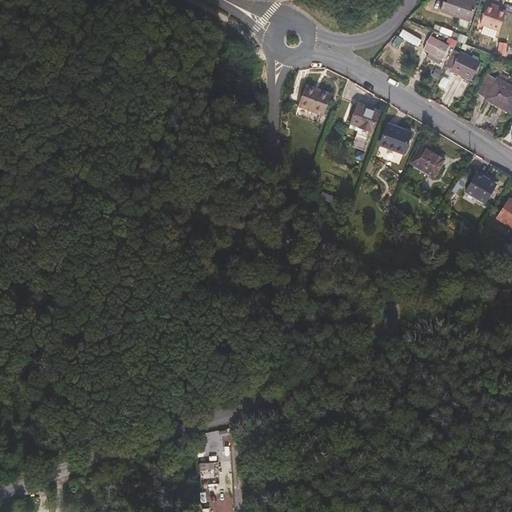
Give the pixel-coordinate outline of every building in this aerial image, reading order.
[(443,11),(471,20),(476,3),(465,0),(446,0),(446,1),(443,0),(440,10),(443,11)] [(495,7),(495,5),(488,2),(481,24),(501,30),(507,11),(495,7)] [(430,36),(423,49),(442,59),(448,46),(430,36)] [(461,52),(460,52),(453,49),(444,66),(471,79),(480,62),(461,52)] [(486,71),(474,92),(486,99),(497,78),(486,71)] [(511,113),(511,110),(511,85),(497,78),(486,99),(511,113)] [(321,90),(307,84),(306,87),(320,92),(321,90)] [(323,115),(331,94),(321,90),(320,92),(306,87),(298,106),(323,115)] [(380,112),(359,103),(351,123),(356,125),(372,131),(380,112)] [(358,128),(372,133),(372,131),(356,125),(351,123),(350,127),(357,130),(358,128)] [(404,153),(412,132),(389,123),(381,144),(404,153)] [(422,145),(411,163),(434,177),(445,159),(422,145)] [(477,173),(466,191),(486,203),(497,184),(477,173)] [(511,199),(510,198),(497,218),(511,226),(511,199)] [(425,224),(432,214),(428,211),(421,221),(425,224)] [(507,304),(511,303),(511,290),(511,287),(503,289),(507,304)] [(220,481),(220,462),(201,462),(202,482),(220,481)]
